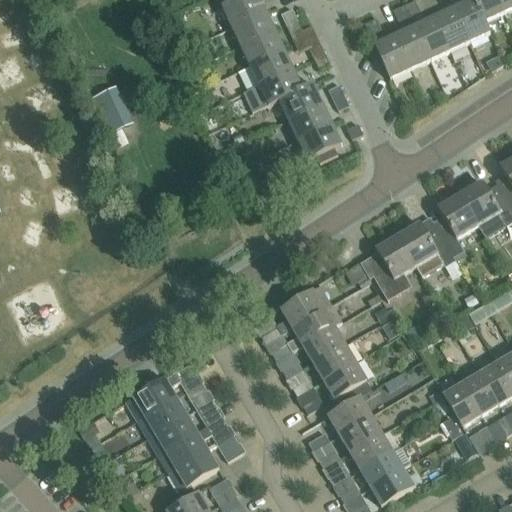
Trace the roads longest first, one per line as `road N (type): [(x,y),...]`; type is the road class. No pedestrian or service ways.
road 1 (unclassified): [(0,446),(149,344),(201,320)]
road 2 (residential): [(292,511),(274,481),(275,443),(201,320)]
road 3 (unclassified): [(396,177),(245,279)]
road 4 (residential): [(396,177),(325,18)]
road 5 (unclassified): [(511,102),(396,177)]
